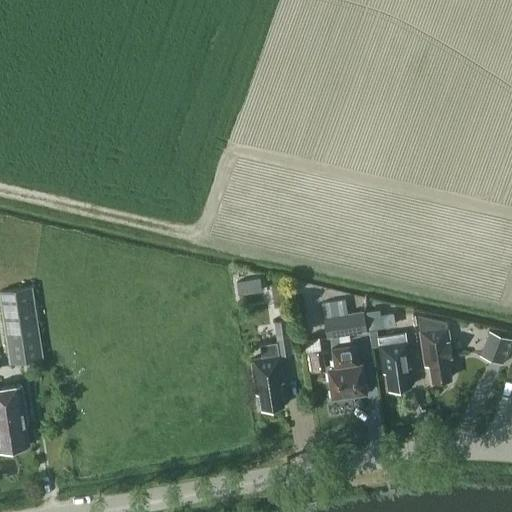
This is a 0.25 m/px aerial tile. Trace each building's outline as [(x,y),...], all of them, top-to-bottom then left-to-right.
[(262,291),(260,278),(236,281),(239,295),(262,291)] [(43,358),(32,286),(0,290),(0,300),(10,363),(43,358)] [(348,313),(345,298),(322,302),(325,317),(323,317),(327,338),(367,331),(364,310),(348,313)] [(453,355),(448,326),(447,321),(418,314),(426,365),(430,364),(433,380),(437,379),(440,381),(445,380),(447,378),(452,377),(448,356),(453,355)] [(293,353),(288,319),(275,321),(280,355),(293,353)] [(372,347),(380,346),(377,330),(369,331),(372,347)] [(504,364),(511,340),(511,338),(489,331),(485,343),(494,346),(490,359),(504,364)] [(412,385),(409,366),(412,366),(408,340),(407,340),(406,332),(379,336),(385,372),(387,372),(390,388),(412,385)] [(263,357),(252,358),(257,393),(261,392),(264,408),(283,405),(280,381),(284,381),(280,354),(279,354),(277,341),(261,344),(263,357)] [(366,392),(362,364),(359,364),(356,344),(332,348),(335,368),(329,368),(333,397),(366,392)] [(328,347),(313,349),(316,369),(331,367),(328,347)] [(0,447),(29,443),(26,422),(28,422),(22,383),(0,386),(0,447)]
